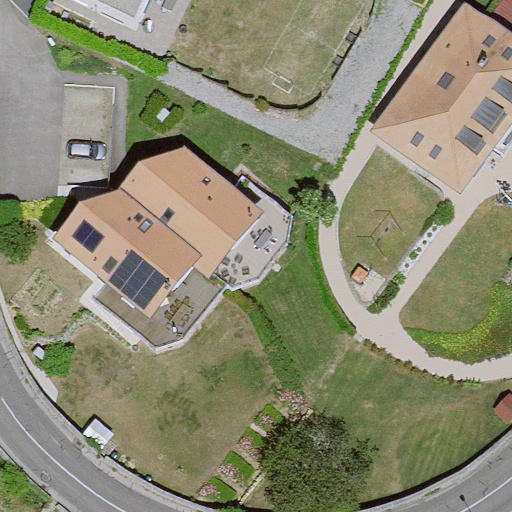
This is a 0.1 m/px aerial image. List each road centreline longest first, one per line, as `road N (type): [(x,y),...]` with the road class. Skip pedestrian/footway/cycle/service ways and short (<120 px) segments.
road 1 (motorway): [(511,111),(0,376)]
road 2 (residential): [(0,396),(44,451),(125,511)]
